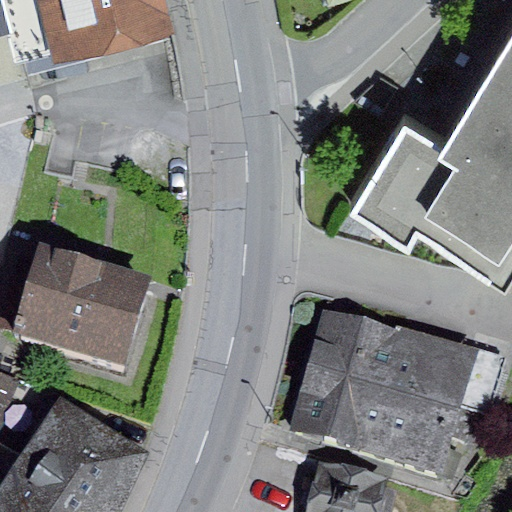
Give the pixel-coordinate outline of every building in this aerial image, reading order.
[(0,0),(0,28),(10,26),(3,0),(0,0)] [(172,0),(3,0),(10,26),(15,43),(80,28),(162,10),(174,7),(172,0)] [(511,0),(441,118),(405,97),(352,185),(407,218),(416,204),(504,259),(511,245),(511,0)] [(162,10),(80,28),(85,52),(167,36),(162,10)] [(153,278),(42,244),(15,331),(126,365),(153,278)] [(503,357),(320,305),(284,432),(443,477),(464,405),(487,412),(503,357)] [(0,372),(0,423),(17,380),(0,372)] [(0,511),(121,511),(150,454),(60,396),(0,488),(0,511)] [(320,464),(307,511),(381,511),(388,489),(389,482),(320,464)] [(392,511),(398,492),(388,489),(381,511),(392,511)]
